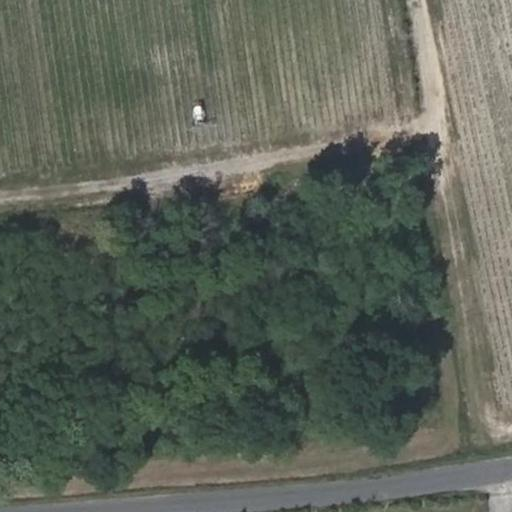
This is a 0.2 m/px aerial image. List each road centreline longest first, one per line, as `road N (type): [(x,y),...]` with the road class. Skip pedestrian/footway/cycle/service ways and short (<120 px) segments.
road 1 (track): [(480,431),(414,0)]
road 2 (tertiary): [(197,511),(511,472)]
